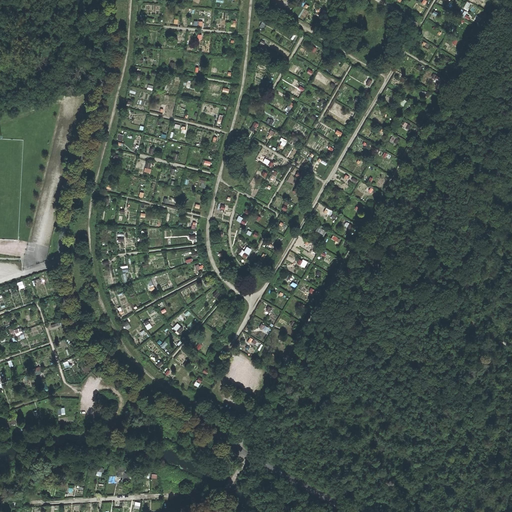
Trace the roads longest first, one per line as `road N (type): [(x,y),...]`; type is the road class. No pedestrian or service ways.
road 1 (unclassified): [(107,0),(108,65),(61,245),(65,300),(88,347),(122,377),(348,511)]
road 2 (track): [(218,493),(26,503)]
road 3 (unknown): [(511,352),(348,253)]
